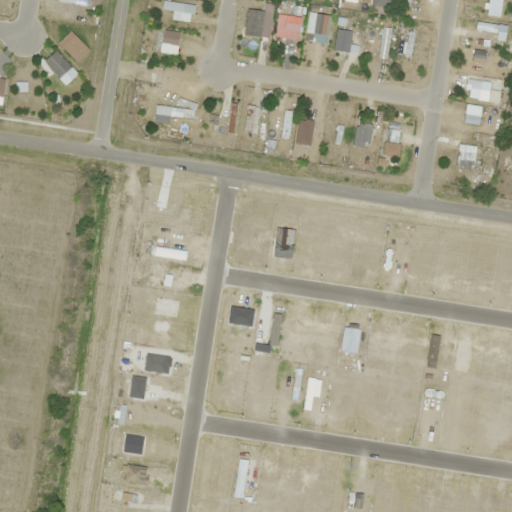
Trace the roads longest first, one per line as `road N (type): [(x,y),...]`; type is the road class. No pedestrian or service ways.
road 1 (residential): [(0,134),(511,217)]
road 2 (residential): [(230,171),(176,511)]
road 3 (residential): [(191,420),(511,471)]
road 4 (residential): [(214,273),(511,320)]
road 5 (residential): [(217,66),(432,102)]
road 6 (residential): [(447,0),(417,202)]
road 7 (residential): [(96,148),(119,0)]
